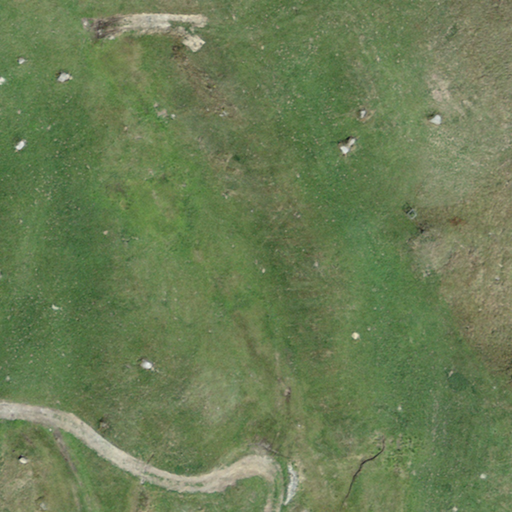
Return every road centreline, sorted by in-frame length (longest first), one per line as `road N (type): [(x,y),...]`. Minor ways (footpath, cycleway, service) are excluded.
road 1 (track): [(0,356),(41,310),(53,195),(85,59),(100,35),(217,34),(341,0)]
road 2 (track): [(278,511),(274,476),(245,469),(216,486),(164,486),(70,425),(0,412)]
